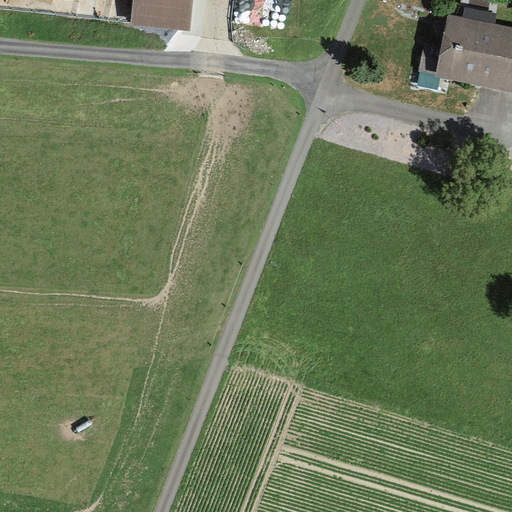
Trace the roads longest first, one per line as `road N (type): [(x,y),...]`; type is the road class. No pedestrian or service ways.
road 1 (unclassified): [(156,511),(320,87)]
road 2 (unclassified): [(0,46),(270,70),(320,87)]
